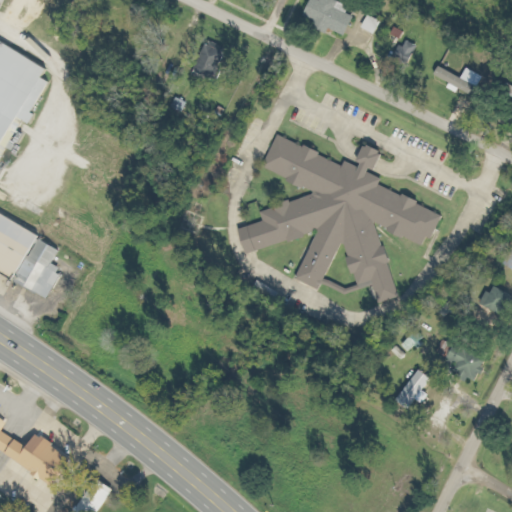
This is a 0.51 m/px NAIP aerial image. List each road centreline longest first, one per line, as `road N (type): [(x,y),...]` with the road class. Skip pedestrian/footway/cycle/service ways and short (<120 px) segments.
road 1 (residential): [(511,156),(182,0)]
road 2 (trunk): [(226,511),(78,391),(0,340)]
road 3 (residential): [(437,511),(511,366)]
